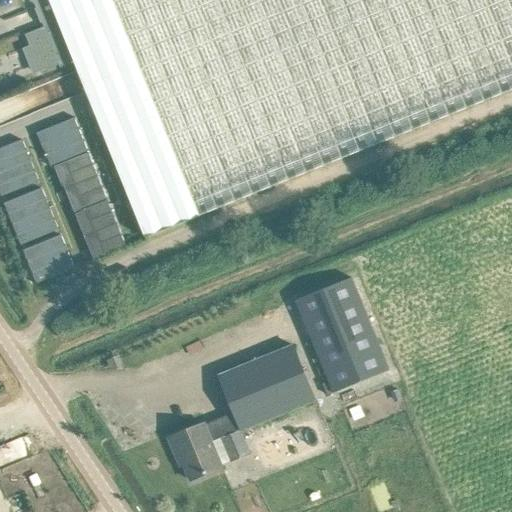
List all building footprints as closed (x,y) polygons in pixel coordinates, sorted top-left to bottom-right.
[(511,0),(31,0),(30,2),(35,4),(37,8),(35,9),(41,24),(43,23),(44,27),(26,35),(41,72),(59,64),(61,67),(76,62),(147,237),(511,90),(511,0)] [(0,121),(21,112),(13,95),(0,101),(0,121)] [(75,118),(37,133),(51,166),(89,151),(75,118)] [(21,140),(0,148),(0,196),(38,181),(21,140)] [(89,153),(55,166),(73,212),(107,198),(89,153)] [(40,188),(3,203),(20,245),(57,229),(40,188)] [(108,200),(74,214),(92,260),(126,246),(108,200)] [(60,235),(22,250),(35,283),(73,268),(60,235)] [(353,278),(297,300),(334,393),(391,370),(353,278)] [(242,431),(316,401),(294,345),(220,375),(235,413),(205,425),(205,424),(170,438),(176,454),(180,453),(191,480),(223,467),(212,442),(242,429),(242,431)] [(319,397),(333,392),(323,364),(309,369),(319,397)]
